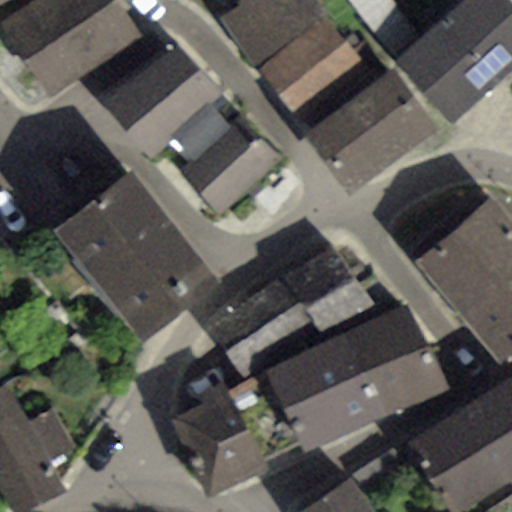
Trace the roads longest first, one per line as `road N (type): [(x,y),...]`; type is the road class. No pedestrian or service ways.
road 1 (residential): [(244,280),(124,149),(33,159),(0,119)]
road 2 (residential): [(157,0),(355,228)]
road 3 (residential): [(128,474),(149,396),(178,332),(244,280)]
road 4 (unknown): [(33,159),(178,16)]
road 5 (residential): [(355,228),(426,183),(485,173),(511,182)]
road 6 (residential): [(244,280),(302,241),(355,228)]
